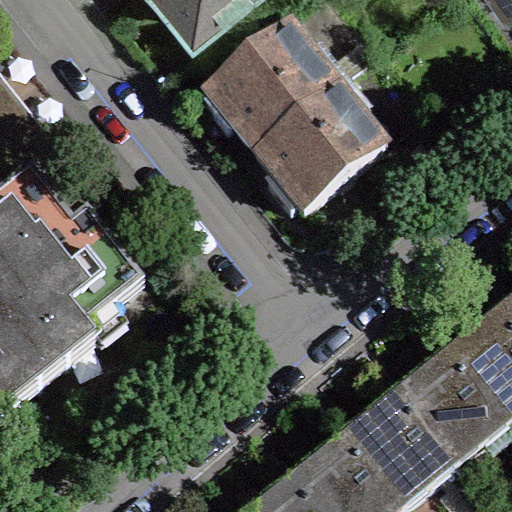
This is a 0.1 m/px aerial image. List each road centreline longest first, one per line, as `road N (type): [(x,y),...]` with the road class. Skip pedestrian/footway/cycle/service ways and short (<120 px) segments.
road 1 (residential): [(62,0),(331,328)]
road 2 (residential): [(331,328),(112,511)]
road 3 (residential): [(511,192),(331,328)]
